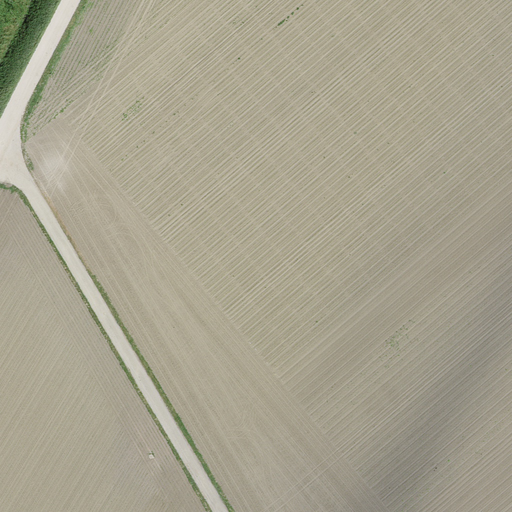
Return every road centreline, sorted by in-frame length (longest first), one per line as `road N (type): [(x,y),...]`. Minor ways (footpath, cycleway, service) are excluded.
road 1 (track): [(0,142),(218,511)]
road 2 (track): [(72,0),(0,138)]
